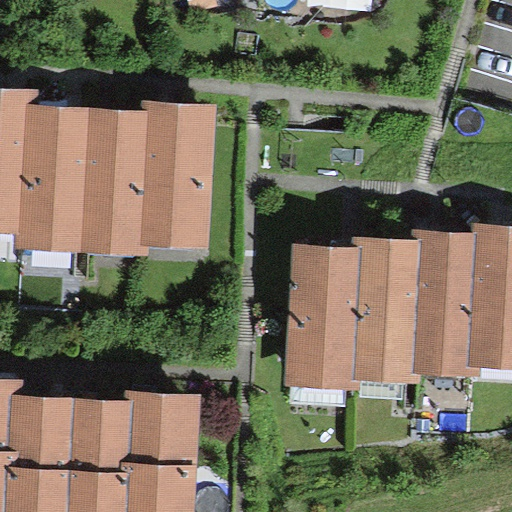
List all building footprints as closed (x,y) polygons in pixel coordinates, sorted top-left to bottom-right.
[(42,80),(0,76),(0,220),(15,222),(24,223),(33,92),(41,92),(42,80)] [(218,93),(144,88),(143,99),(153,100),(144,232),(153,233),(208,237),(218,93)] [(14,234),(84,239),(94,96),(41,92),(33,92),(24,223),(15,222),(14,234)] [(143,99),(94,96),(84,239),(152,244),(153,233),(144,232),(153,100),(143,99)] [(511,213),(477,211),(476,222),(485,223),(475,355),(482,356),(511,358),(511,213)] [(476,222),(418,218),(417,228),(426,229),(417,362),(425,362),(481,367),(482,356),(475,355),(485,223),(476,222)] [(417,228),(360,224),(359,235),(366,235),(357,368),(364,369),(424,373),(425,362),(417,362),(426,229),(417,228)] [(359,235),(299,231),(289,374),(363,380),(364,369),(357,368),(366,235),(359,235)] [(30,366),(0,363),(0,507),(3,508),(12,508),(22,377),(30,378),(30,366)] [(197,511),(207,379),(133,374),(132,385),(142,386),(133,511),(197,511)] [(2,511),(73,511),(82,382),(30,378),(22,377),(12,508),(3,508),(2,511)] [(132,385),(82,382),(73,511),(133,511),(142,386),(132,385)]
